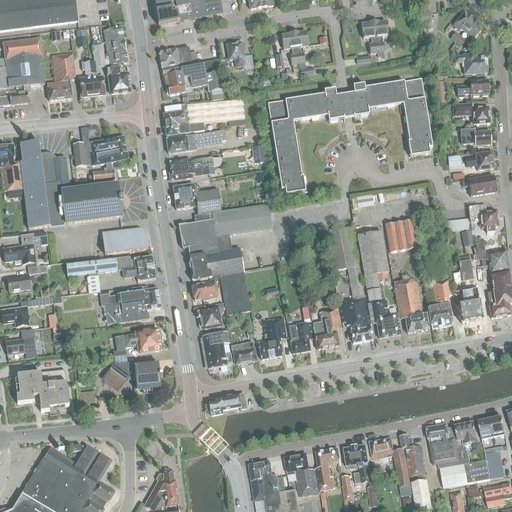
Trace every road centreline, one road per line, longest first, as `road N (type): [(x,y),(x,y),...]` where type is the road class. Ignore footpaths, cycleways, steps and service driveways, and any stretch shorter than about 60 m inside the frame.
road 1 (residential): [(509,200),(454,206),(436,176),(378,181),(354,166),(332,16)]
road 2 (tertiary): [(191,396),(511,338)]
road 3 (residential): [(511,401),(248,456),(235,468)]
road 4 (secondary): [(191,396),(148,114)]
road 5 (residential): [(140,48),(332,16)]
road 6 (unclassified): [(509,200),(497,30)]
road 7 (unclassified): [(0,132),(148,114)]
road 8 (residential): [(0,437),(127,426)]
